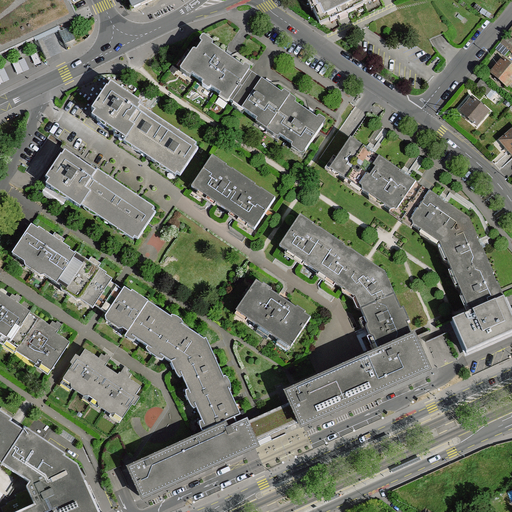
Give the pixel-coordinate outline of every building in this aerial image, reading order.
[(0,0),(0,47),(69,16),(62,0),(0,0)] [(128,0),(133,11),(156,0),(128,0)] [(361,0),(308,0),(318,20),(328,16),(331,22),(355,10),(352,5),(361,0)] [(511,50),(511,40),(507,36),(501,44),(511,51),(511,50)] [(233,104),(253,75),(211,46),(210,48),(203,43),(186,69),(192,73),(191,75),(233,104)] [(511,66),(503,59),(491,73),(507,87),(511,81),(511,66)] [(269,129),(289,100),(253,75),(233,104),(269,129)] [(493,88),(482,80),(476,87),(487,96),(493,88)] [(113,92),(107,88),(92,111),(101,116),(97,121),(121,137),(123,135),(141,107),(135,103),(136,100),(116,87),(113,92)] [(473,98),(461,112),(477,126),(489,112),(473,98)] [(289,100),(269,129),(305,153),(325,125),(289,100)] [(168,126),(141,107),(123,135),(128,137),(124,143),(142,154),(145,149),(150,153),(168,126)] [(192,142),(168,126),(150,153),(155,156),(152,161),(171,174),(172,171),(181,177),(199,150),(190,144),(192,142)] [(511,130),(501,141),(511,154),(511,130)] [(332,168),(351,139),(345,135),(339,131),(320,159),(332,168)] [(377,179),(387,164),(351,139),(332,168),(371,195),(380,181),(377,179)] [(61,156),(46,179),(55,185),(51,189),(70,202),(73,197),(78,200),(96,173),(71,156),(68,160),(61,156)] [(245,178),(213,157),(192,188),(223,209),(245,178)] [(413,204),(423,189),(387,164),(377,179),(380,181),(371,195),(404,217),(408,220),(417,206),(413,204)] [(96,173),(78,200),(84,203),(82,206),(99,218),(103,213),(108,216),(126,189),(98,170),(96,173)] [(245,178),(223,209),(255,230),(276,199),(245,178)] [(150,205),(126,189),(108,216),(113,219),(109,224),(128,237),(130,234),(138,240),(156,213),(148,207),(150,205)] [(454,234),(465,218),(423,189),(413,204),(417,206),(408,220),(442,244),(454,234)] [(311,269),(332,238),(301,216),(280,247),(287,252),(291,251),(302,259),(304,260),(304,263),(311,269)] [(469,270),(488,262),(482,249),(470,220),(465,218),(454,234),(442,244),(457,278),(470,273),(469,270)] [(60,280),(75,255),(69,252),(70,250),(58,242),(52,238),(40,230),(39,231),(32,227),(13,256),(21,260),(24,256),(28,259),(25,263),(26,267),(41,277),(45,277),(48,272),(52,275),(50,279),(57,284),(60,280)] [(52,238),(58,242),(61,237),(55,233),(52,238)] [(344,288),(364,259),(332,238),(311,269),(319,273),(322,272),(324,274),(335,281),(336,285),(343,290),(344,288)] [(102,310),(117,287),(111,283),(112,281),(106,276),(107,274),(94,266),(88,262),(76,254),(75,255),(60,280),(64,283),(62,288),(62,291),(77,302),(82,301),(84,296),(89,300),(86,304),(93,309),(96,306),(102,310)] [(91,257),(88,262),(94,266),(98,261),(91,257)] [(364,309),(395,295),(385,273),(368,261),(364,259),(344,288),(358,297),(364,309)] [(470,307),(472,312),(505,298),(500,289),(488,262),(469,270),(470,273),(457,278),(470,307)] [(257,281),(238,310),(292,347),(311,318),(287,302),(283,298),(279,296),(257,281)] [(111,310),(124,291),(117,287),(102,310),(104,312),(107,307),(111,310)] [(132,328),(148,303),(133,293),(132,294),(125,289),(124,291),(111,310),(108,316),(106,318),(107,321),(120,330),(124,329),(126,325),(132,328)] [(0,293),(0,336),(1,335),(6,338),(16,325),(20,328),(30,313),(14,303),(9,299),(0,293)] [(9,299),(14,303),(18,298),(13,294),(9,299)] [(378,348),(380,353),(414,337),(412,333),(408,323),(410,322),(404,308),(401,309),(395,295),(364,309),(361,310),(367,324),(366,327),(368,332),(370,337),(374,338),(378,348)] [(511,314),(505,298),(472,312),(453,321),(467,354),(511,334),(511,314)] [(157,353),(177,322),(148,303),(132,328),(128,334),(157,353)] [(50,327),(30,313),(20,328),(16,325),(6,338),(5,340),(15,346),(16,345),(20,347),(17,351),(37,364),(39,360),(43,363),(42,365),(52,371),(70,344),(53,333),(55,330),(50,327)] [(50,327),(55,330),(59,325),(53,321),(50,327)] [(179,368),(213,353),(207,339),(200,342),(197,335),(177,322),(157,353),(170,362),(172,363),(176,361),(179,368)] [(292,403),(301,422),(303,427),(429,371),(414,337),(380,353),(288,394),(292,403)] [(93,399),(112,372),(105,367),(107,365),(104,363),(99,359),(86,351),(81,359),(76,356),(71,363),(73,365),(64,380),(71,384),(73,389),(85,397),(89,396),(93,399)] [(193,400),(227,384),(213,353),(179,368),(193,400)] [(102,354),(99,359),(104,363),(107,358),(102,354)] [(126,371),(123,376),(128,379),(132,374),(126,371)] [(119,376),(112,372),(93,399),(98,402),(99,406),(112,415),(116,414),(123,419),(133,405),(135,406),(140,398),(136,396),(141,388),(128,379),(123,376),(120,374),(119,376)] [(207,431),(235,419),(241,416),(227,384),(193,400),(207,431)] [(288,404),(249,422),(251,427),(247,429),(254,443),(271,435),(273,441),(287,434),(284,429),(301,422),(292,403),(288,404)] [(0,459),(32,480),(28,485),(37,504),(16,511),(102,511),(79,464),(65,455),(65,451),(28,426),(25,430),(13,421),(14,418),(0,408),(0,459)] [(247,429),(251,427),(249,422),(247,419),(238,424),(237,421),(235,419),(207,431),(204,432),(206,435),(194,440),(131,469),(144,498),(256,448),(254,443),(247,429)] [(106,473),(124,466),(122,458),(128,453),(120,434),(111,440),(105,450),(103,456),(106,473)] [(511,454),(508,446),(485,457),(496,480),(511,471),(511,454)]
